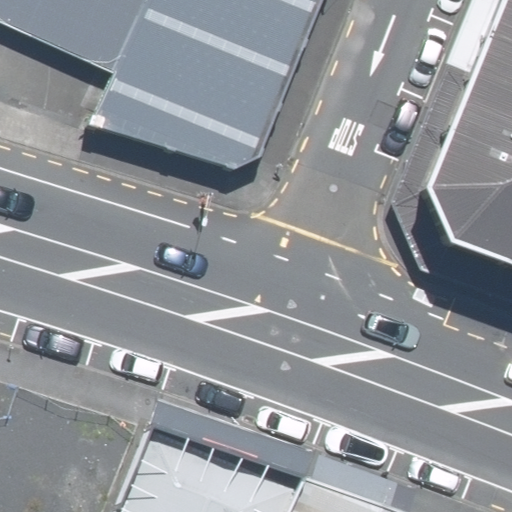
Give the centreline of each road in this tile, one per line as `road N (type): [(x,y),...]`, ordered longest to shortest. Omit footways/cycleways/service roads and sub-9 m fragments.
road 1 (unclassified): [(399,0),(277,328)]
road 2 (secondary): [(0,243),(277,328)]
road 3 (secondary): [(277,328),(511,417)]
